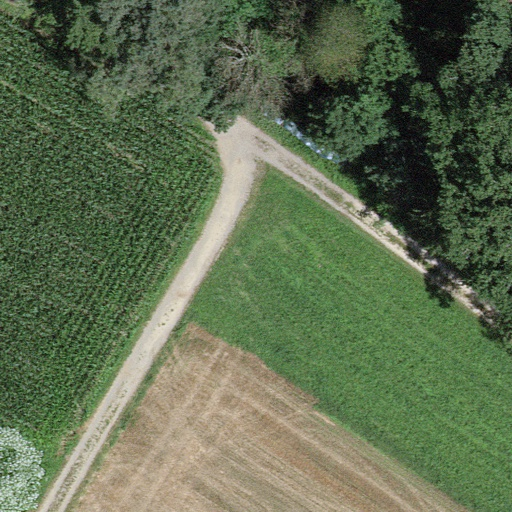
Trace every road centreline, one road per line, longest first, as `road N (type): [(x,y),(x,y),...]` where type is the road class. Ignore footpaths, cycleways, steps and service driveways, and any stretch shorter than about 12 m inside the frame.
road 1 (track): [(42,0),(257,135),(44,511)]
road 2 (track): [(511,329),(257,135)]
